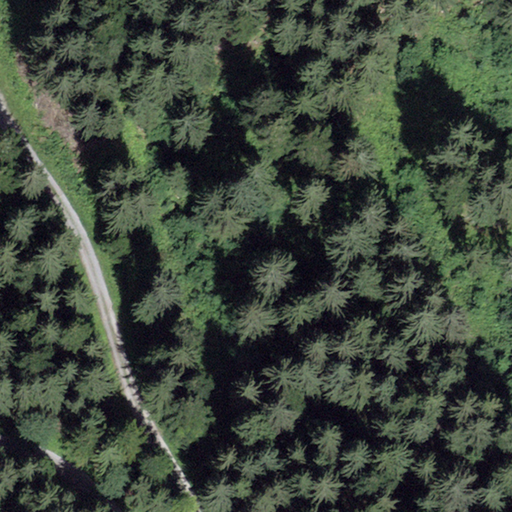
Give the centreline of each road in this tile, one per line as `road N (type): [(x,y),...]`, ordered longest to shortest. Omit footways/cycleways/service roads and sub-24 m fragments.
road 1 (track): [(200,511),(132,386),(73,205),(0,96)]
road 2 (track): [(0,443),(77,481),(113,511)]
